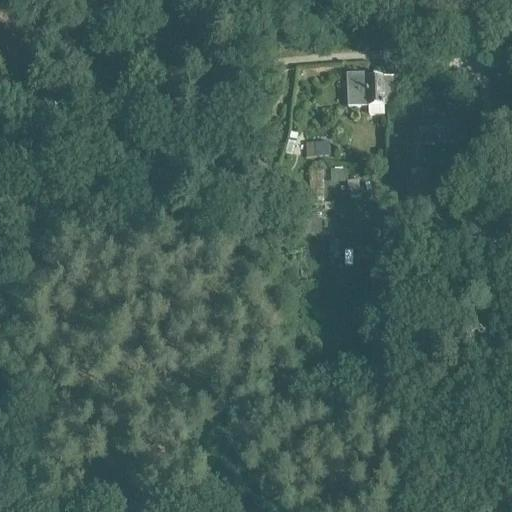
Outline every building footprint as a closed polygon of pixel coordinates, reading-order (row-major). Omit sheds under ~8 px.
[(374,77),(352,78),(354,111),(372,110),(372,117),(388,116),(387,110),(394,109),(393,80),(377,81),(374,77)] [(439,127),(439,118),(425,118),(426,147),(458,146),(457,126),(439,127)] [(305,143),(305,155),(327,155),(327,143),(305,143)] [(319,208),(326,208),(327,170),(314,170),(313,203),(319,208)] [(433,179),(410,180),(411,207),(434,206),(433,179)] [(350,198),(361,196),(358,182),(348,183),(350,198)] [(310,221),(310,217),(287,218),(287,221),(288,233),(310,232),(310,221)]
